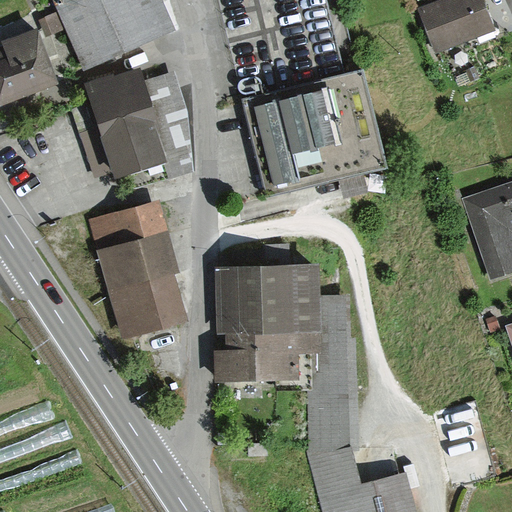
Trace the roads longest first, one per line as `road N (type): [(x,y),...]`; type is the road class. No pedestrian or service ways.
road 1 (residential): [(429,511),(367,323),(350,240),(312,214),(203,239)]
road 2 (primary): [(12,248),(171,482)]
road 3 (residential): [(203,239),(192,432),(171,482)]
road 4 (residential): [(181,0),(204,75),(203,239)]
